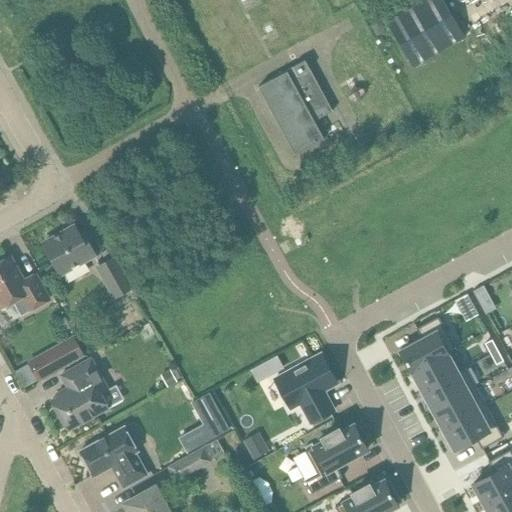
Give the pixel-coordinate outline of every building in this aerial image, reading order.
[(443,0),(424,0),(387,22),(413,68),(465,37),(443,0)] [(272,79),(258,87),(295,154),(324,139),(314,121),(333,111),(305,60),(272,78),(272,79)] [(95,254),(93,250),(83,232),(79,235),(74,226),(43,243),(60,274),(95,254)] [(10,257),(0,262),(0,305),(1,307),(21,296),(29,310),(49,299),(36,275),(23,281),(10,257)] [(113,258),(98,266),(115,297),(131,289),(113,258)] [(483,285),(473,291),(477,298),(487,292),(483,285)] [(422,339),(400,351),(412,372),(447,353),(455,349),(438,316),(416,328),(422,339)] [(73,338),(29,362),(38,379),(82,355),(73,338)] [(492,340),(485,343),(490,354),(497,350),(492,340)] [(497,350),(490,354),(496,364),(503,361),(497,350)] [(447,353),(412,372),(412,373),(422,391),(457,372),(457,371),(447,353)] [(320,354),(274,379),(291,408),(300,403),(311,423),(333,410),(322,391),(336,383),(320,354)] [(68,430),(86,420),(108,408),(99,393),(107,388),(91,358),(61,375),(69,390),(51,400),(68,430)] [(457,372),(422,391),(433,410),(476,386),(465,366),(457,371),(457,372)] [(170,369),(161,375),(167,387),(177,382),(170,369)] [(476,386),(433,410),(443,429),(486,405),(476,386)] [(486,405),(443,429),(454,450),(475,438),(481,449),(503,437),(486,405)] [(187,450),(211,437),(204,423),(179,436),(187,450)] [(324,440),(305,451),(318,474),(305,481),(312,493),(342,477),(336,466),(367,449),(365,446),(368,444),(358,426),(355,428),(353,424),(340,432),(338,428),(322,437),(324,440)] [(123,487),(141,478),(147,474),(135,452),(137,451),(123,427),(80,451),(93,475),(114,464),(118,472),(115,473),(123,487)] [(218,440),(236,472),(251,464),(233,432),(218,440)] [(258,433),(245,441),(254,458),(267,450),(258,433)] [(177,479),(224,452),(216,439),(202,447),(203,448),(169,467),(177,479)] [(494,472),(473,484),(484,505),(511,489),(511,453),(510,450),(488,461),(494,472)] [(354,496),(335,506),(338,511),(384,511),(397,505),(395,502),(398,500),(388,482),(385,484),(383,480),(370,487),(368,484),(352,493),(354,496)] [(174,511),(160,485),(143,494),(126,503),(130,511),(174,511)] [(511,511),(511,489),(484,505),(488,511),(511,511)]
